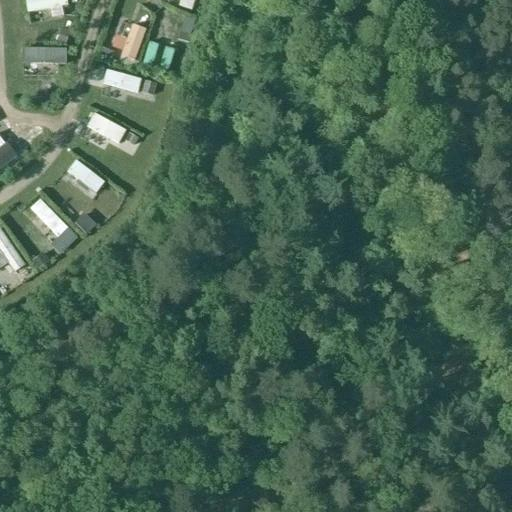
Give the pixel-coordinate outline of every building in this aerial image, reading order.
[(68,0),(38,2),(39,16),(82,13),(80,0),(68,0)] [(188,0),(179,25),(190,30),(201,0),(188,0)] [(135,40),(128,56),(140,62),(148,45),(135,40)] [(165,78),(179,81),(185,47),(172,44),(165,78)] [(24,55),(23,70),(57,71),(58,56),(24,55)] [(141,96),(136,108),(156,115),(160,103),(141,96)]
